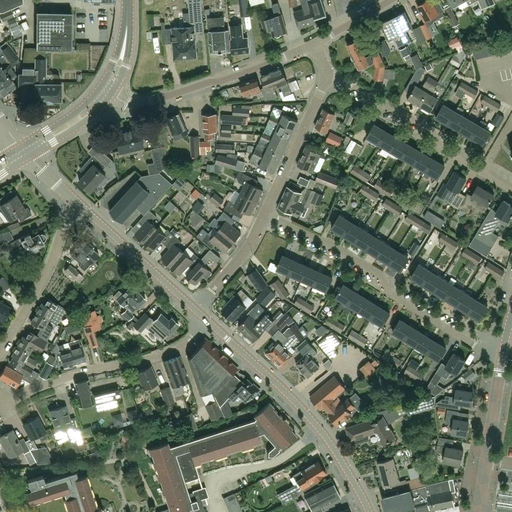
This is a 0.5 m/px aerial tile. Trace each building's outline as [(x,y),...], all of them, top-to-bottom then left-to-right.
[(23,3),(22,0),(0,0),(0,12),(3,12),(11,9),(23,3)] [(191,35),(195,35),(204,34),(203,22),(202,22),(201,3),(203,3),(202,0),(188,0),(189,13),(191,35)] [(300,0),(304,10),(294,13),(299,28),(315,23),(310,8),(309,9),(307,1),(306,0),(300,0)] [(306,0),(307,1),(309,9),(310,8),(315,23),(316,23),(315,20),(327,16),(321,0),(306,0)] [(436,0),(432,3),(429,0),(427,0),(417,6),(422,15),(421,16),(425,24),(419,27),(426,40),(432,36),(427,26),(434,23),(433,22),(446,14),(437,0),(436,0)] [(449,0),(453,6),(457,3),(460,8),(462,8),(467,5),(465,0),(449,0)] [(465,0),(467,5),(468,5),(478,0),(481,9),(489,6),(486,0),(465,0)] [(281,33),(287,31),(282,14),(278,3),(272,5),(275,17),(262,21),(264,31),(271,30),(273,35),(274,35),(276,36),(280,35),(281,33)] [(459,24),(450,6),(444,9),(454,27),(459,24)] [(12,11),(11,9),(3,12),(0,13),(0,19),(1,22),(14,17),(12,11)] [(393,18),(404,44),(410,41),(407,33),(406,30),(412,27),(405,12),(393,18)] [(71,13),(48,13),(36,13),(35,48),(35,49),(45,49),(71,49),(71,13)] [(185,27),(172,29),(175,58),(197,56),(195,35),(191,35),(189,13),(184,13),(185,27)] [(208,19),(209,31),(211,53),(230,51),(229,30),(225,30),(224,17),(208,19)] [(18,25),(15,18),(7,21),(10,28),(18,25)] [(393,18),(380,24),(387,39),(388,42),(395,39),(398,46),(404,44),(393,18)] [(233,54),(249,53),(247,38),(243,39),(242,24),(229,26),(233,54)] [(21,32),(18,25),(10,28),(12,35),(21,32)] [(426,40),(419,27),(413,30),(419,43),(426,40)] [(457,37),(448,41),(452,49),(461,45),(457,37)] [(347,45),(352,56),(351,58),(352,60),(354,61),(358,69),(373,62),(375,67),(373,79),(383,81),(385,66),(378,52),(370,56),(367,49),(365,50),(359,39),(354,42),(353,41),(348,43),(348,45),(347,45)] [(383,56),(390,53),(384,40),(377,43),(383,56)] [(0,89),(11,81),(10,79),(15,75),(9,67),(17,61),(15,59),(17,57),(8,46),(2,51),(0,53),(0,89)] [(35,59),(35,49),(35,48),(25,48),(23,61),(35,61),(35,59)] [(35,49),(35,59),(45,59),(45,49),(35,49)] [(454,55),(452,59),(461,64),(468,51),(454,55)] [(60,101),(61,83),(45,83),(46,59),(45,59),(35,59),(35,61),(35,68),(34,85),(34,100),(43,100),(43,101),(52,102),(52,101),(60,101)] [(18,85),(34,85),(35,68),(21,67),(21,74),(18,74),(18,85)] [(421,68),(417,69),(409,83),(415,86),(416,84),(417,85),(425,70),(422,68),(421,68)] [(271,73),(276,87),(280,86),(284,97),(291,94),(287,83),(281,69),(280,69),(271,73)] [(274,88),(276,87),(271,73),(262,76),(261,77),(266,88),(261,90),(266,100),(277,97),(274,88)] [(407,100),(418,107),(427,92),(434,80),(429,77),(422,89),(416,86),(407,100)] [(259,97),(263,96),(257,78),(240,84),(245,96),(251,94),(252,96),(257,94),(259,97)] [(297,79),(288,83),(292,93),(301,88),(297,79)] [(434,80),(427,92),(418,107),(429,113),(438,99),(432,95),(436,89),(434,89),(438,82),(434,80)] [(462,82),(457,89),(458,89),(466,94),(470,87),(462,82)] [(470,87),(466,94),(467,95),(473,98),(474,99),(478,92),(470,87)] [(489,107),(493,101),(485,96),(481,102),(489,107)] [(501,105),(493,101),(489,107),(497,112),(501,105)] [(436,117),(448,124),(455,112),(443,105),(436,117)] [(458,106),(455,112),(448,124),(460,131),(467,118),(461,115),(464,110),(458,106)] [(233,115),(243,115),(249,116),(249,108),(233,107),(233,115)] [(270,119),(293,130),(298,121),(284,115),(285,112),(275,107),(270,119)] [(335,115),(323,109),(315,127),(327,132),(335,115)] [(350,125),(355,114),(348,112),(344,122),(350,125)] [(182,136),(188,134),(179,113),(166,119),(173,134),(180,131),(182,136)] [(212,131),(216,131),(216,114),(202,115),(203,132),(205,132),(205,139),(212,139),(212,131)] [(229,124),(242,124),(243,115),(233,115),(229,114),(229,124)] [(479,125),(467,118),(460,131),(471,137),(479,125)] [(275,132),(289,138),(293,130),(270,119),(268,123),(266,128),(275,132)] [(479,125),(471,137),(483,144),(490,132),(483,128),(486,123),(482,120),(479,125)] [(367,137),(379,144),(386,132),(374,125),(367,137)] [(262,136),(285,147),(289,138),(275,132),(266,128),(264,132),(263,132),(262,136)] [(121,153),(144,148),(140,130),(131,132),(131,131),(126,132),(126,133),(117,135),(121,153)] [(343,138),(330,132),(326,141),(339,147),(343,138)] [(390,151),(398,139),(386,132),(379,144),(390,151)] [(200,156),(199,136),(191,136),(192,156),(200,156)] [(260,140),(258,144),(267,148),(267,149),(281,155),(285,147),(262,136),(260,140)] [(344,151),(350,140),(351,138),(346,136),(341,150),(344,151)] [(390,151),(402,158),(409,145),(398,139),(390,151)] [(351,152),(356,143),(352,140),(346,149),(351,152)] [(211,141),(200,142),(200,155),(206,154),(206,150),(211,150),(211,141)] [(235,145),(216,144),(216,152),(234,153),(235,145)] [(277,164),(281,155),(267,149),(267,148),(258,144),(256,149),(254,153),(277,164)] [(102,172),(112,160),(95,145),(89,152),(93,155),(83,166),(83,167),(84,166),(89,170),(79,181),(91,192),(97,185),(101,189),(109,179),(102,172)] [(414,164),(421,152),(409,145),(402,158),(414,164)] [(158,162),(160,172),(167,166),(165,146),(152,149),(155,163),(158,162)] [(321,155),(305,147),(297,165),(313,172),(321,155)] [(418,173),(423,176),(432,159),(421,152),(414,164),(421,169),(418,173)] [(273,173),(277,164),(254,153),(250,162),(259,166),(273,173)] [(218,154),(216,163),(235,169),(242,171),(245,162),(236,159),(227,157),(218,154)] [(427,178),(430,174),(437,178),(444,166),(432,159),(423,176),(427,178)] [(363,170),(355,165),(350,172),(359,177),(363,170)] [(371,175),(363,170),(359,177),(367,182),(371,175)] [(240,193),(257,202),(263,190),(255,186),(258,181),(243,173),(239,171),(236,177),(240,179),(238,182),(244,185),(240,193)] [(159,172),(141,176),(110,211),(110,210),(109,211),(115,218),(123,223),(123,222),(136,207),(144,215),(172,184),(159,172)] [(339,180),(319,172),(316,180),(336,188),(339,180)] [(466,197),(465,197),(458,193),(466,179),(455,172),(447,185),(444,184),(438,195),(444,199),(450,188),(458,192),(451,204),(458,208),(459,207),(460,208),(466,197)] [(301,193),(287,187),(282,197),(291,201),(291,199),(305,206),(308,207),(311,202),(319,205),(323,195),(313,190),(317,181),(310,178),(304,192),(301,193)] [(381,191),(386,185),(378,179),(373,186),(381,191)] [(367,196),(371,189),(363,184),(359,191),(367,196)] [(394,190),(386,185),(381,191),(389,196),(394,190)] [(466,197),(460,208),(468,213),(473,206),(484,212),(488,206),(494,195),(477,185),(471,196),(467,193),(465,197),(466,197)] [(379,194),(371,189),(367,196),(375,201),(379,194)] [(202,203),(207,197),(199,190),(194,196),(202,203)] [(0,198),(0,210),(2,209),(9,220),(17,215),(20,221),(31,214),(26,207),(24,209),(15,195),(14,196),(12,198),(8,193),(0,198)] [(250,215),(257,202),(240,193),(235,204),(229,201),(224,209),(241,218),(245,212),(250,215)] [(211,199),(219,205),(223,200),(215,194),(211,199)] [(396,201),(405,206),(409,199),(401,194),(396,201)] [(282,197),(278,207),(292,214),(293,212),(301,215),(303,209),(307,211),(308,207),(305,206),(291,199),(291,201),(282,197)] [(382,206),(390,211),(394,203),(386,198),(382,206)] [(417,203),(409,199),(405,206),(413,211),(417,203)] [(475,237),(469,246),(487,256),(492,247),(498,236),(493,233),(499,222),(505,225),(508,220),(508,221),(511,216),(511,215),(511,205),(504,200),(497,212),(491,209),(475,237)] [(198,203),(195,210),(201,213),(204,205),(198,203)] [(402,209),(394,203),(390,211),(398,216),(402,209)] [(141,239),(144,242),(157,228),(151,222),(156,216),(149,210),(139,221),(143,225),(135,234),(137,236),(136,237),(140,240),(141,239)] [(210,224),(214,227),(233,243),(236,239),(237,240),(240,236),(239,235),(241,233),(231,225),(235,221),(224,212),(217,220),(215,218),(210,224)] [(409,213),(405,220),(413,224),(417,218),(409,213)] [(201,228),(206,219),(197,214),(192,223),(201,228)] [(343,235),(351,222),(340,215),(339,215),(331,228),(343,235)] [(417,218),(413,224),(428,234),(432,228),(431,226),(417,218)] [(343,235),(355,242),(362,229),(351,222),(343,235)] [(231,247),(230,246),(233,243),(214,227),(209,234),(203,229),(197,236),(212,249),(215,245),(225,252),(227,250),(228,251),(231,247)] [(165,245),(174,235),(167,229),(163,234),(157,228),(144,242),(148,246),(147,247),(150,250),(151,249),(153,250),(161,241),(165,245)] [(188,245),(196,240),(187,228),(180,234),(188,245)] [(355,242),(366,249),(374,236),(362,229),(355,242)] [(45,241),(46,237),(44,234),(41,234),(38,235),(38,234),(31,238),(29,233),(10,243),(17,256),(27,250),(28,251),(29,251),(30,252),(37,249),(36,247),(43,243),(42,242),(45,241)] [(438,241),(446,246),(451,239),(443,234),(438,241)] [(167,263),(170,266),(183,252),(177,247),(181,242),(174,235),(165,245),(169,249),(161,258),(163,260),(162,261),(166,264),(167,263)] [(377,256),(385,244),(374,236),(366,249),(377,256)] [(99,255),(93,250),(93,247),(90,244),(87,245),(82,239),(73,248),(75,250),(71,255),(80,264),(79,266),(84,271),(90,264),(99,255)] [(451,239),(446,246),(454,251),(459,243),(451,239)] [(414,255),(420,245),(415,242),(409,252),(414,255)] [(377,256),(389,263),(397,251),(385,244),(377,256)] [(469,260),(474,253),(466,248),(461,255),(469,260)] [(192,269),(186,276),(196,284),(203,276),(206,279),(212,273),(209,270),(204,266),(211,258),(216,263),(220,258),(210,249),(201,260),(192,269)] [(397,251),(389,263),(401,271),(409,258),(408,257),(408,258),(397,251)] [(177,274),(178,273),(180,275),(188,266),(192,269),(201,260),(194,253),(190,258),(183,252),(170,266),(174,270),(173,271),(177,274)] [(482,258),(474,253),(469,260),(477,265),(482,258)] [(277,268),(289,274),(295,261),(283,255),(277,268)] [(302,280),(308,267),(295,261),(289,274),(302,280)] [(484,269),(492,274),(497,267),(488,262),(484,269)] [(411,277),(423,284),(430,271),(419,265),(419,264),(411,277)] [(78,283),(83,277),(69,265),(64,270),(73,279),(73,278),(78,283)] [(302,280),(314,285),(320,272),(308,267),(302,280)] [(505,272),(497,267),(492,274),(500,279),(505,272)] [(267,284),(256,269),(248,275),(259,290),(267,284)] [(434,291),(442,279),(430,271),(423,284),(434,291)] [(320,272),(314,285),(327,291),(332,278),(320,272)] [(278,279),(271,284),(282,299),(289,294),(278,279)] [(434,291),(446,298),(453,286),(442,279),(434,291)] [(340,307),(345,310),(356,292),(344,284),(336,296),(343,301),(340,305),(340,307)] [(132,314),(145,300),(131,286),(122,295),(118,291),(113,296),(126,309),(121,314),(128,321),(133,315),(132,314)] [(263,303),(273,291),(267,286),(256,298),(263,303)] [(446,298),(457,305),(465,293),(453,286),(446,298)] [(242,303),(248,296),(241,290),(235,296),(234,296),(222,310),(228,315),(227,316),(231,320),(233,319),(234,320),(246,307),(242,303)] [(162,291),(154,299),(168,311),(176,303),(162,291)] [(349,312),(353,307),(359,311),(367,299),(356,292),(345,310),(349,312)] [(457,305),(468,313),(476,300),(465,293),(457,305)] [(294,304),(302,309),(307,301),(299,297),(294,304)] [(42,303),(36,313),(49,320),(57,325),(66,309),(47,298),(43,304),(42,303)] [(378,306),(367,299),(359,311),(370,318),(378,306)] [(476,300),(468,313),(480,320),(488,307),(487,307),(476,300)] [(309,303),(307,301),(302,309),(310,314),(314,306),(309,303)] [(0,319),(3,321),(10,308),(0,302),(0,319)] [(390,313),(378,306),(370,318),(382,325),(390,313)] [(238,327),(246,334),(257,322),(258,320),(262,316),(253,308),(248,314),(250,315),(238,327)] [(88,325),(84,327),(87,337),(94,335),(93,331),(95,330),(93,324),(98,322),(101,321),(99,315),(96,316),(94,310),(84,313),(88,325)] [(280,319),(284,314),(280,310),(275,315),(280,319)] [(284,314),(280,319),(276,323),(282,329),(287,323),(288,325),(294,322),(292,318),(286,312),(284,314)] [(30,322),(43,330),(50,333),(53,327),(46,324),(49,320),(36,313),(30,322)] [(132,321),(126,327),(129,330),(133,326),(140,332),(145,327),(161,341),(167,335),(168,336),(178,325),(171,318),(168,321),(160,313),(154,321),(145,313),(135,324),(132,321)] [(262,317),(262,316),(258,320),(257,322),(246,334),(253,342),(274,320),(266,313),(262,317)] [(325,323),(333,328),(337,321),(329,316),(325,323)] [(392,332),(404,339),(412,327),(400,320),(392,332)] [(341,333),(345,326),(337,321),(333,328),(341,333)] [(293,335),(293,334),(300,330),(296,323),(289,328),(288,328),(283,334),(287,338),(293,335)] [(404,339),(415,346),(423,334),(412,327),(404,339)] [(272,359),(284,346),(281,344),(287,338),(283,334),(279,330),(272,337),(277,341),(266,353),(272,359)] [(304,337),(300,330),(293,334),(293,335),(298,341),(304,337)] [(348,337),(356,342),(360,335),(352,330),(348,337)] [(23,336),(17,346),(30,353),(32,349),(39,353),(46,341),(28,331),(25,338),(23,336)] [(43,332),(40,337),(45,340),(48,335),(43,332)] [(326,337),(318,343),(331,359),(338,353),(335,349),(341,344),(332,332),(326,337)] [(415,346),(427,353),(434,341),(423,334),(415,346)] [(356,342),(364,347),(368,340),(360,335),(356,342)] [(287,338),(281,344),(284,346),(272,359),(281,367),(293,355),(285,348),(291,342),(287,338)] [(68,343),(70,350),(74,364),(85,360),(81,346),(80,346),(78,340),(68,343)] [(306,340),(297,347),(302,352),(310,345),(306,340)] [(446,349),(434,341),(427,353),(439,361),(446,349)] [(241,381),(232,373),(234,370),(204,342),(188,360),(200,394),(211,390),(219,406),(229,395),(233,391),(241,381)] [(70,350),(66,351),(64,345),(58,346),(60,353),(64,367),(74,364),(70,350)] [(310,345),(302,352),(305,356),(296,364),(308,378),(319,368),(311,358),(317,353),(310,345)] [(28,357),(30,353),(17,346),(11,355),(13,356),(9,363),(20,369),(21,368),(24,363),(33,368),(37,362),(28,357)] [(141,357),(141,346),(126,347),(126,358),(141,357)] [(381,358),(389,363),(394,356),(386,351),(381,358)] [(457,374),(466,360),(454,353),(446,365),(442,363),(431,381),(437,384),(442,376),(447,379),(452,371),(457,374)] [(180,356),(163,362),(168,376),(185,370),(180,356)] [(397,368),(397,367),(402,360),(394,356),(389,363),(397,368)] [(330,359),(323,364),(329,371),(333,363),(330,359)] [(368,377),(378,368),(370,359),(360,368),(368,377)] [(30,374),(33,370),(23,364),(21,368),(30,374)] [(404,372),(412,377),(416,370),(409,365),(404,372)] [(0,378),(15,388),(21,378),(22,376),(21,375),(6,366),(0,375),(0,378)] [(144,389),(157,383),(150,366),(136,372),(144,389)] [(185,370),(168,376),(175,398),(182,395),(180,390),(183,389),(181,383),(188,381),(185,370)] [(420,382),(424,375),(416,370),(412,377),(420,382)] [(30,383),(34,377),(24,372),(21,375),(22,376),(21,378),(30,383)] [(122,376),(111,379),(113,385),(123,382),(122,376)] [(348,398),(342,403),(336,396),(345,388),(335,376),(310,397),(311,398),(311,400),(317,408),(319,408),(320,409),(324,406),(330,413),(329,414),(333,419),(332,421),(334,423),(336,423),(337,424),(344,418),(345,419),(352,414),(351,414),(357,409),(348,398)] [(258,390),(245,377),(241,381),(233,391),(229,395),(232,397),(236,394),(244,402),(250,398),(258,390)] [(119,397),(117,387),(91,394),(88,380),(75,383),(77,393),(75,393),(79,407),(93,404),(93,403),(119,397)] [(165,405),(174,402),(168,387),(160,390),(165,405)] [(446,396),(444,407),(454,408),(460,409),(461,404),(471,405),(473,392),(456,389),(455,398),(446,396)] [(212,420),(221,416),(215,402),(206,406),(212,420)] [(184,482),(199,478),(195,465),(200,463),(200,461),(214,457),(215,458),(226,454),(226,453),(241,448),(241,450),(253,446),(252,444),(260,442),(258,435),(263,433),(274,446),(268,451),(268,456),(272,456),(279,450),(278,449),(281,447),(282,448),(296,435),(290,429),(291,428),(283,419),(282,420),(272,408),(273,407),(269,403),(254,416),(256,418),(253,420),(169,447),(167,442),(148,449),(150,455),(152,454),(154,461),(152,462),(154,468),(156,467),(158,474),(156,475),(158,481),(160,481),(162,487),(161,488),(163,494),(164,494),(169,508),(170,511),(180,511),(192,508),(191,505),(197,504),(198,506),(202,505),(200,498),(204,496),(206,503),(207,503),(202,488),(188,493),(184,482)] [(351,440),(352,440),(356,443),(368,439),(369,434),(376,432),(382,443),(394,436),(387,424),(410,411),(405,404),(381,411),(383,416),(376,420),(376,419),(347,429),(351,440)] [(72,431),(71,427),(72,427),(65,406),(49,411),(55,428),(51,430),(50,428),(49,429),(58,445),(56,441),(67,435),(69,439),(70,439),(74,437),(78,451),(85,449),(78,429),(72,431)] [(467,436),(469,421),(457,419),(458,412),(448,410),(446,423),(453,424),(452,433),(467,436)] [(186,432),(196,429),(190,414),(181,417),(186,432)] [(29,419),(27,422),(23,424),(31,440),(38,436),(41,441),(48,437),(45,432),(37,417),(33,419),(29,419)] [(79,430),(81,437),(92,433),(90,427),(79,430)] [(24,453),(29,450),(23,438),(18,441),(12,430),(0,436),(0,440),(9,458),(22,451),(24,453)] [(129,448),(132,439),(122,436),(120,445),(129,448)] [(460,465),(463,450),(452,448),(454,440),(439,437),(436,451),(445,453),(443,461),(460,465)] [(38,448),(31,452),(37,464),(51,463),(50,454),(42,456),(38,448)] [(33,456),(26,458),(27,465),(34,464),(33,456)] [(397,489),(409,485),(408,480),(408,479),(399,481),(393,458),(377,462),(380,474),(382,473),(384,478),(382,478),(384,486),(395,483),(397,489)] [(298,483),(277,495),(282,504),(299,494),(298,492),(316,481),(315,480),(326,473),(317,460),(308,466),(307,464),(302,467),(303,469),(297,473),(293,475),(298,483)] [(204,511),(202,505),(198,506),(197,504),(191,505),(192,508),(180,511),(170,511),(169,508),(157,511),(101,511),(100,506),(96,508),(85,474),(77,477),(75,471),(44,481),(43,475),(27,480),(29,486),(30,486),(31,490),(25,492),(29,503),(64,492),(66,498),(64,498),(68,511),(204,511)] [(273,480),(270,474),(264,477),(267,483),(273,480)] [(124,477),(117,483),(123,491),(131,484),(124,477)] [(420,477),(408,480),(409,485),(410,487),(411,490),(428,485),(427,482),(422,483),(420,477)] [(416,511),(423,511),(454,506),(451,490),(449,479),(428,485),(411,490),(416,511)] [(340,498),(332,481),(304,495),(312,511),(340,498)] [(395,483),(384,486),(385,492),(397,489),(395,483)] [(397,489),(385,492),(386,496),(397,493),(397,491),(397,490),(410,487),(409,485),(397,489)] [(410,511),(416,511),(411,490),(410,487),(397,490),(397,491),(397,493),(386,496),(382,497),(385,511),(410,511)] [(234,493),(223,498),(225,504),(237,499),(234,493)]
